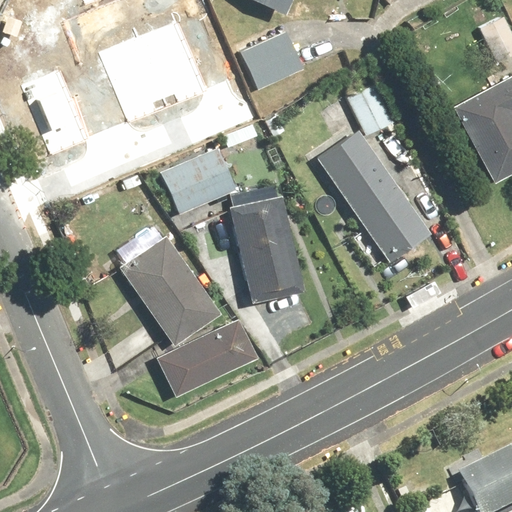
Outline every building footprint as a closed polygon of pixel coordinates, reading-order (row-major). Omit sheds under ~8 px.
[(237,0),(277,17),(284,0),(237,0)] [(99,52),(127,121),(206,88),(177,20),(99,52)] [(240,48),(254,84),(296,67),(282,31),(240,48)] [(23,89),(53,156),(90,140),(61,73),(23,89)] [(511,91),(505,77),(447,105),(485,184),(511,171),(511,91)] [(361,131),(386,121),(367,78),(343,89),(361,131)] [(171,119),(182,147),(217,133),(207,105),(171,119)] [(229,140),(236,156),(270,140),(262,124),(229,140)] [(355,135),(315,159),(378,265),(418,241),(355,135)] [(162,171),(177,212),(232,192),(217,151),(162,171)] [(228,210),(246,295),(291,286),(273,201),(228,210)] [(116,270),(166,347),(213,316),(163,240),(116,270)] [(227,327),(151,360),(168,400),(244,367),(227,327)] [(511,452),(456,475),(470,511),(495,511),(511,505),(511,452)]
